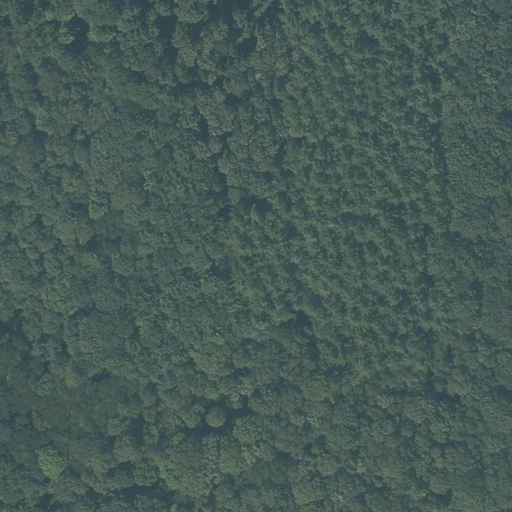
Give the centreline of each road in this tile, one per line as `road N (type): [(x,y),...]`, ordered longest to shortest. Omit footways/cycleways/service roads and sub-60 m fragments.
road 1 (track): [(315,511),(320,344),(288,246),(279,0)]
road 2 (track): [(0,456),(38,444),(58,421),(129,256),(140,111),(131,63),(101,0)]
road 3 (unknown): [(0,448),(39,435),(53,415),(126,242),(132,89),(94,0)]
road 4 (track): [(284,51),(391,238),(420,320)]
road 5 (track): [(511,173),(447,251),(446,279),(420,320)]
